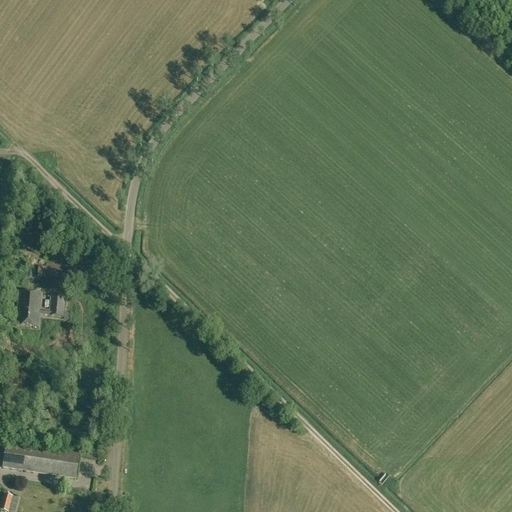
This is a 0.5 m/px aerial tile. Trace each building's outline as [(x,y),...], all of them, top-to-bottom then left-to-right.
[(79,281),(91,282),(93,259),(82,258),(79,281)] [(68,280),(73,280),(74,271),(69,271),(69,266),(47,264),(46,268),(38,267),(37,278),(68,280)] [(16,326),(39,328),(40,315),(49,316),(63,317),(65,296),(51,295),(50,311),(41,310),(42,294),(19,292),(16,326)] [(29,434),(37,436),(41,412),(33,411),(29,434)] [(2,468),(77,479),(80,456),(6,444),(2,468)] [(0,506),(0,510),(5,511),(14,511),(19,498),(4,494),(0,506)]
